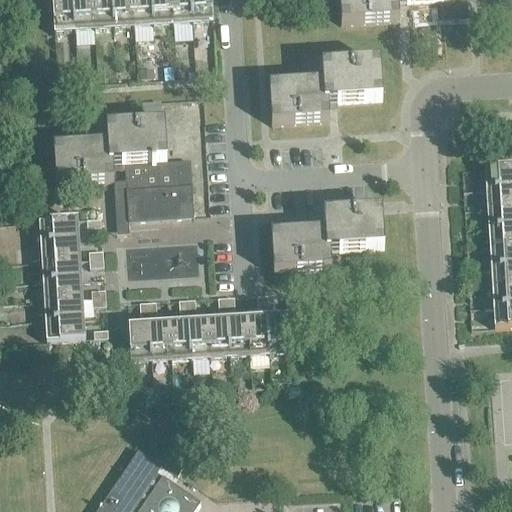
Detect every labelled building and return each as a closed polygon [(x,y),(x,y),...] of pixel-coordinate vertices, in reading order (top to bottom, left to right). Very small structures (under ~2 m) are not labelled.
[(74,37),(71,0),(71,1),(53,2),(53,0),(51,0),(54,39),(55,39),(55,37),(74,36),(74,37)] [(72,0),(71,0),(74,37),(75,37),(75,35),(93,34),(93,36),(94,36),(91,0),(86,0),(73,1),(72,0)] [(91,0),(94,36),(94,34),(113,33),(113,35),(111,0),(91,0)] [(111,0),(113,35),(114,35),(114,33),(132,32),(132,34),(133,34),(130,0),(111,0)] [(130,0),(133,34),(134,34),(133,32),(152,31),(152,33),(153,33),(150,0),(130,0)] [(150,0),(153,33),(153,31),(171,30),(171,32),(172,31),(170,0),(150,0)] [(170,0),(172,31),(173,31),(173,30),(191,28),(191,30),(192,30),(189,0),(170,0)] [(189,0),(192,30),(192,28),(211,27),(211,29),(212,29),(210,0),(189,0)] [(445,5),(444,0),(344,0),(346,28),(398,25),(397,8),(445,5)] [(375,106),(375,104),(373,67),(321,71),(322,87),(274,90),(276,129),(328,125),(327,109),(375,106)] [(87,72),(76,73),(77,83),(87,83),(87,72)] [(172,72),(163,73),(164,85),(173,84),(172,72)] [(150,73),(139,74),(140,83),(151,82),(150,73)] [(141,107),(142,130),(158,129),(159,129),(157,106),(141,107)] [(112,170),(124,170),(160,167),(158,129),(106,132),(107,149),(59,152),(61,190),(113,187),(112,170)] [(189,165),(160,167),(124,170),(125,186),(132,185),(132,194),(125,194),(127,226),(129,226),(129,225),(192,222),(193,222),(191,187),(189,165)] [(485,194),(485,195),(511,193),(511,172),(484,174),(484,175),(486,175),(487,194),(485,194)] [(486,214),(511,212),(511,193),(485,195),(485,196),(487,195),(488,214),(486,214)] [(487,233),(487,234),(511,232),(511,212),(486,214),(486,215),(488,215),(489,233),(487,233)] [(329,257),(377,254),(375,216),(323,219),(324,236),(276,239),(279,277),(331,274),(329,257)] [(100,233),(100,224),(86,225),(86,233),(100,233)] [(39,248),(78,246),(78,245),(76,245),(75,227),(77,227),(77,225),(38,228),(38,229),(40,229),(41,248),(39,248)] [(489,253),(489,254),(511,252),(511,232),(487,234),(488,235),(489,235),(491,253),(489,253)] [(41,267),(41,268),(79,265),(77,265),(76,247),(78,246),(39,248),(39,249),(41,249),(43,267),(41,267)] [(490,272),(490,273),(511,271),(511,252),(489,254),(491,254),(492,272),(490,272)] [(88,257),(88,265),(102,264),(102,256),(88,257)] [(102,264),(88,265),(89,273),(103,272),(102,264)] [(42,287),(80,285),(80,284),(78,284),(77,266),(79,266),(79,265),(41,268),(43,268),(44,287),(42,287)] [(491,292),(491,293),(511,291),(511,271),(490,273),(490,274),(492,274),(493,292),(491,292)] [(43,306),(43,307),(82,305),(82,304),(80,304),(79,286),(81,286),(80,285),(42,287),(42,288),(44,288),(45,306),(43,306)] [(492,312),(511,311),(511,291),(491,293),(493,293),(494,311),(492,312)] [(90,296),(91,304),(105,303),(104,295),(90,296)] [(265,315),(264,300),(256,301),(257,315),(265,315)] [(273,300),(264,300),(265,315),(273,314),(273,300)] [(233,302),(225,303),(226,317),(234,317),(233,302)] [(105,303),(91,304),(91,312),(105,311),(105,303)] [(226,317),(225,303),(217,303),(218,318),(226,317)] [(44,326),(44,327),(83,324),(83,323),(81,324),(80,305),(82,305),(43,307),(43,308),(45,307),(46,326),(44,326)] [(187,319),(186,305),(178,306),(179,320),(187,319)] [(194,305),(186,305),(187,319),(195,319),(194,305)] [(155,307),(147,308),(148,322),(156,321),(155,307)] [(148,322),(147,308),(139,308),(140,322),(148,322)] [(511,311),(492,312),(492,313),(494,313),(495,331),(494,332),(494,333),(511,331),(511,311)] [(266,324),(268,362),(269,362),(269,360),(288,359),(288,361),(289,361),(286,322),(285,322),(285,324),(266,325),(266,324)] [(83,324),(44,327),(46,327),(48,346),(46,346),(46,347),(84,345),(84,343),(82,344),(81,325),(83,325),(83,324)] [(247,325),(246,325),(249,363),(249,361),(267,360),(267,362),(268,362),(266,324),(265,324),(265,325),(247,327),(247,325)] [(227,326),(229,365),(230,365),(230,363),(248,361),(248,363),(249,363),(246,325),(245,325),(246,327),(227,328),(227,326)] [(208,327),(207,327),(209,366),(210,366),(210,364),(228,363),(228,365),(229,365),(227,326),(226,326),(226,328),(208,329),(208,327)] [(188,328),(187,328),(190,367),(191,367),(190,365),(209,364),(209,366),(207,327),(206,327),(206,329),(188,330),(188,328)] [(169,330),(168,330),(170,368),(171,368),(171,366),(189,365),(189,367),(190,367),(187,328),(187,329),(187,330),(169,332),(169,330)] [(149,331),(148,331),(151,369),(151,368),(170,366),(170,368),(168,330),(167,330),(167,332),(149,333),(149,331)] [(151,369),(148,331),(148,333),(129,334),(129,332),(128,332),(130,371),(132,371),(131,369),(150,368),(150,370),(151,369)] [(93,336),(93,344),(107,343),(107,335),(93,336)] [(98,511),(197,511),(200,508),(156,478),(161,472),(138,456),(98,511)]
